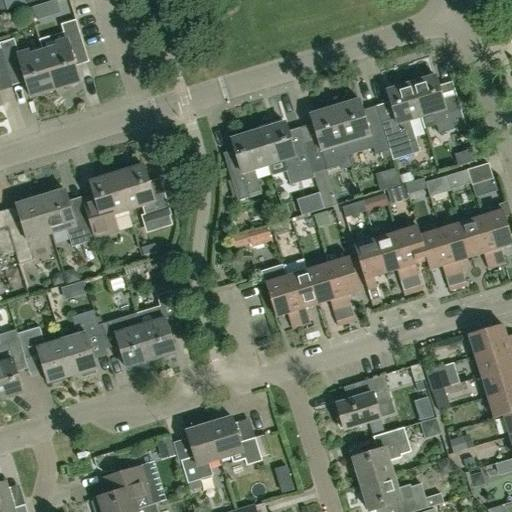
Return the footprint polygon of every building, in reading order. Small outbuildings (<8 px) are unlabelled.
[(39,39),(44,52),(55,90),(80,83),(72,57),(85,53),(76,22),(61,26),(63,32),(39,39)] [(55,90),(44,52),(30,56),(28,52),(18,55),(13,40),(0,44),(0,48),(0,51),(9,76),(22,72),(30,98),(55,90)] [(8,76),(9,76),(0,51),(0,50),(0,107),(5,106),(0,91),(0,81),(9,79),(8,76)] [(436,78),(431,79),(431,77),(429,76),(416,80),(415,82),(416,84),(412,85),(421,118),(433,114),(439,135),(465,127),(457,100),(444,104),(436,78)] [(421,118),(412,85),(408,87),(407,84),(405,83),(393,87),(392,89),(392,91),(387,93),(395,119),(382,123),(390,152),(393,161),(421,153),(417,142),(411,121),(421,118)] [(378,156),(390,152),(382,123),(368,128),(360,101),(335,109),(346,145),(371,138),(376,156),(378,156)] [(333,149),(346,145),(335,109),(311,116),(319,142),(305,146),(313,175),(339,167),(333,149)] [(313,175),(305,146),(304,146),(293,150),(285,124),(259,132),(269,166),(283,162),(291,186),(315,179),(313,175)] [(255,170),(269,166),(259,132),(233,140),(240,166),(228,169),(238,202),(262,195),(255,170)] [(494,180),(489,165),(468,172),(472,187),(494,180)] [(143,167),(117,175),(128,211),(142,207),(147,224),(171,217),(163,190),(151,193),(143,167)] [(90,183),(94,197),(83,200),(87,213),(95,240),(119,232),(114,215),(128,211),(117,175),(90,183)] [(95,240),(87,213),(86,213),(86,210),(72,215),(65,191),(40,199),(52,235),(67,230),(72,249),(95,242),(95,240)] [(52,235),(40,199),(16,206),(23,230),(9,234),(19,266),(33,261),(27,243),(52,235)] [(357,202),(338,208),(344,228),(363,223),(357,202)] [(511,241),(503,212),(482,219),(497,268),(506,265),(501,250),(511,246),(511,241)] [(497,268),(482,219),(461,225),(471,259),(484,255),(488,270),(497,268)] [(261,223),(238,231),(244,251),(268,244),(261,223)] [(471,259),(461,225),(441,231),(459,289),(467,287),(460,262),(471,259)] [(420,237),(421,237),(418,228),(396,234),(414,293),(423,290),(416,266),(427,262),(428,262),(420,237)] [(19,266),(9,234),(8,230),(0,232),(0,254),(1,257),(15,253),(19,266)] [(459,289),(441,231),(421,237),(420,237),(428,262),(427,262),(430,271),(443,267),(450,292),(459,289)] [(414,293),(396,234),(376,241),(386,275),(398,271),(406,296),(414,293)] [(386,275),(376,241),(355,247),(373,307),(382,304),(374,278),(386,275)] [(350,259),(337,263),(335,258),(332,256),(326,258),(344,315),(352,312),(347,297),(360,293),(350,259)] [(344,315),(326,258),(328,265),(308,272),(318,305),(330,302),(335,317),(344,315)] [(302,327),(287,278),(286,278),(282,266),(262,272),(266,284),(276,318),(289,314),(294,330),(302,327)] [(318,305),(308,272),(287,278),(302,327),(311,324),(306,309),(318,305)] [(156,297),(159,308),(136,315),(151,362),(175,354),(165,321),(178,317),(171,293),(156,297)] [(459,315),(478,310),(476,300),(457,305),(459,315)] [(88,341),(102,337),(98,327),(94,312),(72,318),(78,336),(62,341),(73,377),(97,370),(88,341)] [(151,362),(136,315),(98,327),(102,337),(106,351),(119,347),(126,370),(151,362)] [(469,336),(475,357),(511,345),(511,336),(506,338),(502,325),(469,336)] [(73,377),(62,341),(45,347),(40,328),(18,335),(26,360),(39,356),(48,385),(73,377)] [(25,360),(26,360),(18,335),(16,331),(0,335),(0,344),(0,345),(0,364),(0,399),(23,393),(17,374),(29,370),(25,360)] [(511,355),(511,345),(475,357),(481,378),(511,368),(511,357),(511,356),(511,355)] [(424,381),(420,365),(410,368),(414,384),(424,381)] [(511,368),(481,378),(488,399),(511,391),(511,368)] [(396,415),(392,402),(384,376),(363,383),(367,396),(337,406),(344,430),(380,419),(396,415)] [(511,391),(488,399),(494,420),(504,417),(511,414),(511,391)] [(232,418),(210,425),(220,459),(231,456),(234,463),(245,460),(247,466),(262,462),(255,439),(240,443),(232,418)] [(220,459),(210,425),(186,432),(194,457),(181,461),(188,484),(213,477),(209,463),(220,459)] [(353,459),(362,486),(394,476),(390,462),(403,458),(402,456),(411,453),(404,429),(375,438),(379,451),(353,459)] [(149,497),(140,467),(99,480),(104,496),(97,498),(98,502),(94,503),(96,511),(131,511),(154,505),(149,497)] [(398,489),(394,476),(362,486),(369,511),(371,511),(395,505),(397,511),(417,511),(429,509),(429,508),(444,504),(441,494),(426,498),(422,485),(412,488),(411,485),(398,489)] [(5,484),(0,485),(0,511),(26,511),(25,506),(13,509),(5,484)]
